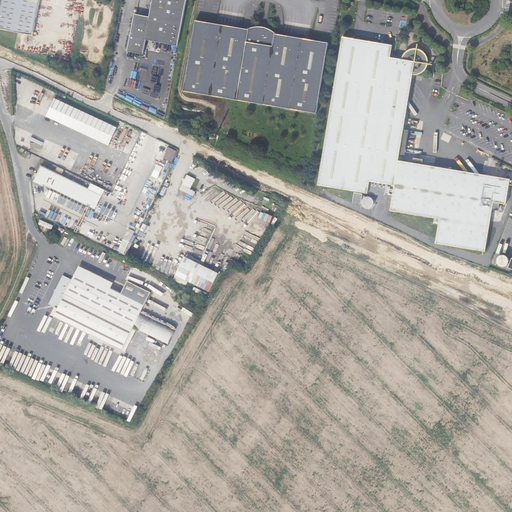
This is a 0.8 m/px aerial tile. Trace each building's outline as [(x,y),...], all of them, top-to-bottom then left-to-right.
[(2,0),(0,12),(0,26),(34,33),(40,0),(2,0)] [(152,0),(149,16),(134,13),(127,50),(143,53),(145,38),(178,44),(185,0),(152,0)] [(330,42),(276,33),(275,32),(269,34),(264,35),(258,33),(254,31),(251,29),(251,28),(196,19),(184,90),(318,113),(330,42)] [(251,28),(251,29),(254,31),(258,33),(264,35),(269,34),(275,32),(276,33),(273,28),(267,25),(260,24),(256,25),(251,28)] [(405,128),(415,72),(420,70),(423,68),(425,64),(426,61),(426,59),(430,57),(428,52),(424,53),(422,50),(418,48),(413,48),(409,50),(406,52),(404,55),(403,58),(391,56),(393,44),(371,40),(344,35),(320,184),(369,192),(371,179),(395,183),(391,209),(440,218),(435,242),(486,251),(493,209),(494,202),(500,203),(506,204),(510,185),(511,185),(511,180),(511,179),(399,159),(400,152),(405,128)] [(112,150),(120,133),(58,103),(50,120),(112,150)] [(409,129),(405,128),(400,152),(405,153),(409,129)] [(174,168),(179,157),(174,154),(168,165),(174,168)] [(50,189),(61,195),(67,183),(70,177),(52,168),(49,175),(46,173),(38,190),(48,194),(49,192),(50,189)] [(138,181),(127,176),(116,199),(127,204),(138,181)] [(190,181),(186,189),(193,192),(197,184),(190,181)] [(92,195),(67,183),(61,195),(60,197),(102,216),(108,203),(111,197),(94,189),(92,195)] [(61,195),(50,189),(49,192),(60,197),(61,195)] [(138,238),(132,235),(121,257),(127,260),(138,238)] [(216,281),(190,267),(184,279),(179,289),(187,293),(193,284),(210,293),(216,281)] [(81,272),(79,277),(113,294),(116,289),(81,272)] [(113,294),(79,277),(74,286),(66,282),(52,311),(60,315),(56,323),(124,357),(148,311),(153,298),(130,286),(123,299),(113,294)]
